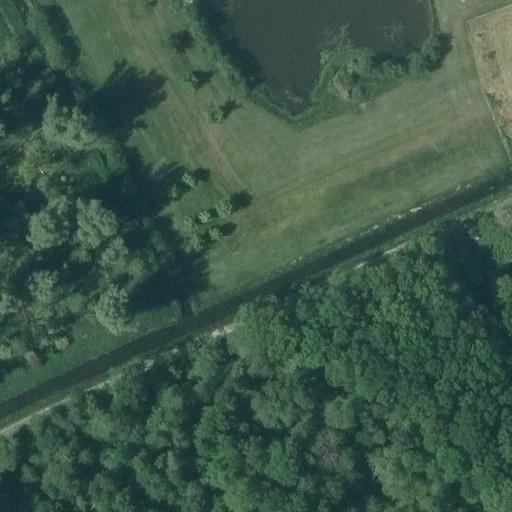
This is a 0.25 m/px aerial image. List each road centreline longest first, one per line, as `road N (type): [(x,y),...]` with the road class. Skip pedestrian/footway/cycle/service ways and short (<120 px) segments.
road 1 (track): [(511,203),(0,446)]
road 2 (track): [(0,394),(146,320),(157,302),(153,275),(0,0)]
